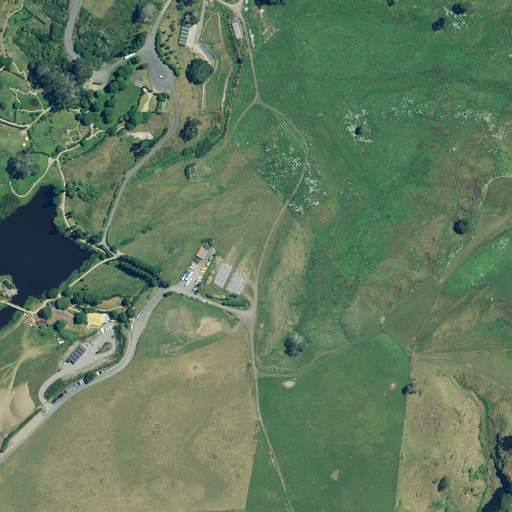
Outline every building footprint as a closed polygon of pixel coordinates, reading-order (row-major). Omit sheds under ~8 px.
[(184,21),(178,44),(186,46),(192,23),(184,21)] [(15,289),(3,291),(4,297),(8,296),(8,297),(9,297),(13,297),(13,296),(16,295),(15,289)] [(41,320),(37,320),(36,324),(46,324),(49,327),(60,320),(72,325),(76,315),(62,310),(55,307),(51,301),(49,303),(47,305),(50,311),(50,316),(48,318),(46,320),(45,320),(44,318),(42,318),(41,320)] [(103,314),(94,312),(91,315),(91,318),(90,320),(91,323),(90,325),(100,327),(101,325),(104,323),(105,317),(103,314)] [(86,350),(80,345),(66,360),(69,363),(71,361),(74,364),(86,350)] [(114,362),(116,364),(121,359),(117,355),(110,362),(112,364),(114,362)]
